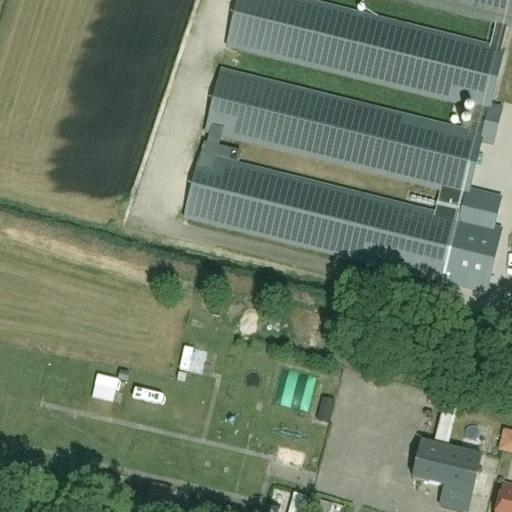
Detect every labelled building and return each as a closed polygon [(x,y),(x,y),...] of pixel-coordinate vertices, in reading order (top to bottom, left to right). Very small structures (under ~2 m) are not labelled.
[(204,144),(185,220),(467,290),(474,262),(453,257),(461,223),(459,222),(466,199),(468,200),(481,145),(493,148),(502,111),(490,108),(504,52),(502,51),(507,29),(510,29),(511,20),(511,0),(392,0),(496,26),(490,49),(293,0),(238,0),(227,49),(473,110),(467,133),(221,72),(206,135),(440,193),(435,216),(238,167),(241,154),(204,144)] [(238,320),(268,326),(271,312),(241,306),(238,320)] [(317,422),(323,423),(329,424),(334,403),(329,402),(322,400),(317,422)] [(511,432),(503,431),(500,441),(511,444),(511,432)] [(453,511),(465,511),(477,458),(424,446),(416,483),(444,490),(440,509),(453,511)] [(268,484),(265,503),(280,505),(282,486),(268,484)] [(511,511),(511,488),(503,486),(497,511),(511,511)] [(140,511),(161,511),(166,495),(146,489),(140,511)] [(281,511),(293,511),(298,501),(287,497),(281,511)]
